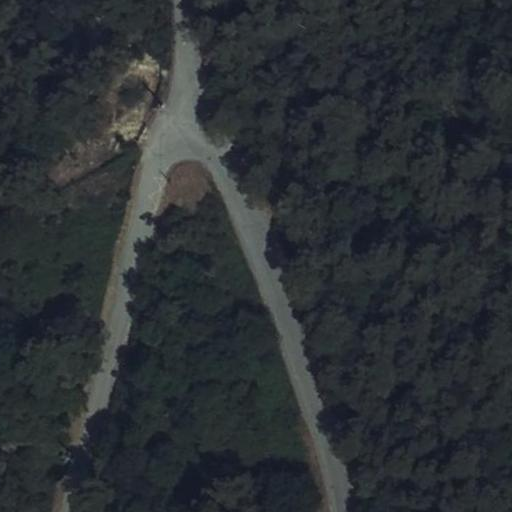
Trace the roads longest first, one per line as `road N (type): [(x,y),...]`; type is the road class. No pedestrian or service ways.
road 1 (unclassified): [(339,511),(337,480),(262,240),(216,147),(194,135)]
road 2 (unclassified): [(194,135),(174,141),(153,163),(75,511)]
road 3 (residential): [(194,135),(186,0)]
